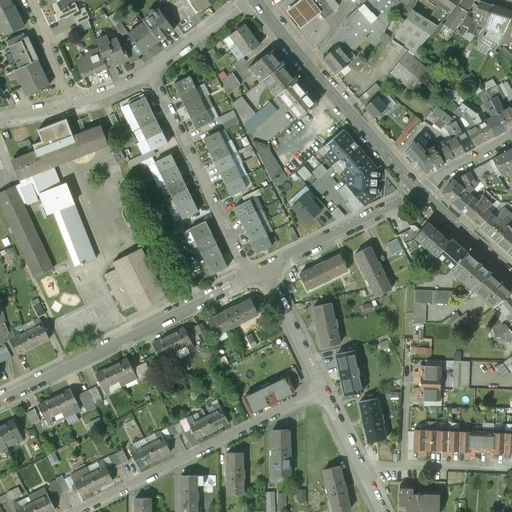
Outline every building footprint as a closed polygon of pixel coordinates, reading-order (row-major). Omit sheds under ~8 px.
[(0,0),(0,11),(14,5),(11,0),(0,0)] [(74,0),(60,0),(53,4),(58,16),(57,17),(56,17),(56,18),(56,19),(57,20),(58,21),(64,18),(68,17),(68,16),(71,15),(77,12),(77,11),(73,5),(76,3),(74,0)] [(190,0),(200,12),(217,0),(190,0)] [(312,0),(309,2),(323,19),(336,9),(337,6),(332,0),(312,0)] [(414,0),(400,0),(400,3),(410,8),(414,0)] [(429,0),(438,6),(449,13),(460,0),(429,0)] [(473,0),(462,0),(444,26),(450,30),(452,31),(463,18),(466,13),(474,1),(473,0)] [(492,7),(479,3),(475,12),(483,15),(479,26),(485,29),(492,7)] [(14,5),(0,11),(0,29),(2,34),(4,32),(6,36),(24,27),(20,18),(21,18),(19,13),(18,14),(14,5)] [(371,13),(364,5),(358,10),(368,21),(375,15),(372,12),(371,13)] [(412,11),(399,29),(397,33),(393,40),(392,41),(408,51),(389,73),(412,93),(430,72),(417,63),(422,57),(416,52),(437,27),(449,13),(438,6),(427,21),(412,11)] [(511,16),(511,13),(492,7),(485,29),(488,31),(484,38),(486,39),(490,41),(491,41),(492,41),(498,44),(511,16)] [(84,8),(77,11),(77,12),(71,15),(76,25),(88,20),(89,19),(84,8)] [(158,9),(151,14),(153,16),(144,22),(158,41),(173,30),(169,24),(170,23),(163,14),(162,14),(158,9)] [(375,15),(368,21),(358,10),(344,22),(331,40),(337,46),(351,62),(356,57),(352,53),(356,49),(355,48),(366,39),(375,49),(383,34),(387,27),(375,15)] [(511,16),(498,44),(498,45),(511,41),(511,16)] [(468,18),(463,26),(468,29),(472,22),(472,20),(468,18)] [(76,25),(69,29),(72,36),(90,27),(88,20),(76,25)] [(120,22),(114,26),(121,35),(127,31),(120,22)] [(144,22),(137,28),(138,30),(133,34),(131,32),(128,34),(143,54),(159,42),(158,41),(144,22)] [(472,22),(468,29),(463,26),(458,31),(464,36),(467,33),(473,35),(477,25),(472,22)] [(244,25),(230,36),(237,46),(251,35),(244,25)] [(450,30),(444,26),(441,31),(447,35),(450,30)] [(397,33),(387,27),(383,34),(393,40),(397,33)] [(21,34),(6,42),(9,49),(11,47),(11,46),(24,40),(21,34)] [(251,35),(237,46),(245,56),(259,45),(251,35)] [(106,37),(96,41),(100,50),(105,63),(106,66),(115,62),(114,60),(116,59),(115,54),(112,55),(107,42),(108,41),(106,37)] [(24,40),(11,46),(11,47),(19,63),(21,62),(23,67),(37,60),(29,44),(30,44),(30,42),(30,41),(28,40),(27,40),(26,39),(24,40)] [(121,49),(118,40),(115,39),(108,41),(107,42),(112,55),(115,54),(116,59),(114,60),(115,62),(115,64),(128,59),(126,52),(124,49),(123,48),(121,49)] [(351,62),(337,46),(322,60),(336,75),(348,64),(351,62)] [(213,48),(208,51),(213,62),(218,59),(213,48)] [(140,60),(132,49),(126,52),(128,59),(130,63),(140,60)] [(100,50),(85,56),(86,59),(78,63),(80,69),(82,68),(85,74),(92,72),(91,70),(94,69),(95,71),(96,71),(97,72),(98,72),(99,71),(100,70),(100,69),(99,66),(105,63),(100,50)] [(271,50),(247,70),(254,78),(258,75),(263,80),(266,78),(283,64),(271,50)] [(205,56),(199,59),(204,69),(210,66),(205,56)] [(242,57),(232,64),(236,70),(246,63),(242,57)] [(367,65),(356,57),(351,62),(348,64),(358,72),(367,65)] [(23,67),(15,71),(19,79),(21,78),(22,82),(21,83),(27,97),(50,86),(46,78),(44,72),(43,72),(37,60),(23,67)] [(283,64),(266,78),(271,84),(268,86),(277,96),(278,94),(295,79),(283,64)] [(232,73),(221,81),(227,93),(240,84),(232,73)] [(189,77),(173,84),(179,95),(195,88),(189,77)] [(473,83),(466,78),(462,83),(469,88),(473,83)] [(295,79),(278,94),(299,119),(316,104),(295,79)] [(375,84),(357,100),(364,107),(382,91),(375,84)] [(195,88),(179,95),(184,107),(200,99),(195,88)] [(397,94),(389,88),(385,93),(388,95),(393,99),(397,94)] [(491,89),(485,92),(487,95),(489,100),(496,97),(491,89)] [(382,91),(364,107),(374,119),(378,115),(381,117),(388,111),(380,101),(388,95),(385,93),(383,91),(382,91)] [(144,97),(128,105),(134,117),(150,109),(144,97)] [(254,115),(241,97),(232,104),(243,124),(254,115)] [(505,110),(502,111),(501,106),(496,97),(489,100),(506,130),(511,126),(511,112),(510,108),(505,110)] [(200,99),(184,107),(190,118),(206,111),(200,99)] [(506,130),(489,100),(484,103),(490,114),(493,116),(493,117),(486,121),(494,136),(506,130)] [(486,121),(481,124),(475,113),(462,104),(459,108),(468,115),(471,117),(484,141),(494,136),(486,121)] [(455,122),(436,108),(432,113),(439,119),(448,126),(455,122)] [(459,108),(454,114),(460,118),(461,119),(463,117),(468,115),(459,108)] [(150,109),(134,117),(140,128),(155,121),(150,109)] [(206,111),(190,118),(195,130),(211,122),(206,111)] [(118,124),(113,114),(108,117),(113,127),(118,124)] [(395,141),(401,146),(422,120),(416,115),(395,141)] [(484,141),(471,117),(468,115),(463,117),(467,120),(472,129),(466,132),(474,147),(484,141)] [(467,120),(463,117),(461,119),(460,118),(458,120),(461,123),(466,132),(472,129),(467,120)] [(464,152),(451,128),(448,126),(439,119),(433,125),(440,129),(441,127),(444,129),(444,128),(447,130),(450,138),(452,139),(446,143),(454,158),(464,152)] [(155,121),(140,128),(145,140),(161,132),(155,121)] [(462,134),(455,122),(448,126),(451,128),(464,152),(474,147),(466,132),(462,134)] [(14,186),(0,192),(0,205),(34,277),(53,268),(23,204),(26,203),(27,205),(38,201),(36,196),(39,195),(47,214),(53,212),(74,267),(80,264),(81,265),(84,264),(95,259),(95,258),(94,258),(73,205),(74,204),(66,184),(59,186),(52,168),(53,168),(53,167),(108,146),(100,127),(11,161),(19,181),(20,184),(14,187),(14,186)] [(378,169),(343,129),(318,151),(322,156),(325,153),(334,164),(331,167),(338,175),(346,178),(346,185),(345,186),(353,196),(346,201),(355,212),(362,206),(363,207),(374,197),(378,169)] [(161,132),(145,140),(151,151),(166,143),(161,132)] [(218,132),(203,140),(208,151),(224,144),(218,132)] [(428,150),(417,138),(404,153),(419,170),(421,169),(427,170),(428,172),(454,158),(446,143),(446,142),(440,145),(439,144),(428,150)] [(267,146),(251,141),(275,188),(285,179),(278,170),(279,169),(269,153),(268,146),(267,146)] [(224,144),(208,151),(214,162),(229,155),(224,144)] [(511,169),(504,154),(492,160),(500,175),(502,177),(504,176),(503,174),(507,172),(507,175),(510,179),(507,181),(511,189),(511,188),(511,169)] [(170,155),(155,162),(160,174),(176,167),(170,155)] [(229,155),(214,162),(219,173),(235,166),(229,155)] [(500,175),(492,160),(490,161),(495,172),(498,176),(500,175)] [(490,161),(467,173),(473,181),(474,179),(495,172),(490,161)] [(235,166),(219,173),(225,185),(240,178),(235,166)] [(176,167),(160,174),(166,185),(181,178),(176,167)] [(453,181),(441,194),(452,203),(473,181),(467,173),(461,177),(463,180),(457,187),(454,181),(453,181)] [(181,178),(166,185),(171,197),(187,189),(181,178)] [(240,178),(225,185),(230,196),(245,189),(240,178)] [(473,181),(452,203),(461,211),(475,196),(473,194),(471,197),(467,194),(474,188),(477,185),(473,181)] [(477,185),(474,188),(467,194),(471,197),(473,194),(475,196),(482,188),(477,185)] [(187,189),(171,197),(177,208),(192,201),(187,189)] [(258,190),(242,198),(244,203),(255,198),(256,198),(261,195),(258,190)] [(484,195),(483,196),(478,203),(474,199),(476,197),(475,196),(461,211),(470,219),(491,197),(486,193),(484,195)] [(305,195),(291,207),(307,224),(320,213),(311,202),(305,195)] [(491,197),(470,219),(479,227),(493,212),(492,211),(490,214),(486,210),(492,206),(496,202),(491,197)] [(244,203),(233,208),(239,220),(255,212),(261,209),(255,198),(244,203)] [(325,208),(316,198),(311,202),(320,213),(325,208)] [(192,201),(177,208),(182,220),(198,212),(192,201)] [(134,202),(119,209),(127,225),(124,226),(127,232),(130,230),(138,247),(153,239),(134,202)] [(496,202),(492,206),(486,210),(490,214),(492,211),(493,212),(499,205),(496,202)] [(493,212),(495,214),(492,216),(496,219),(501,211),(503,208),(508,206),(507,203),(500,203),(499,205),(493,212)] [(338,207),(331,212),(337,220),(344,215),(338,207)] [(493,212),(479,227),(488,235),(508,213),(503,208),(501,211),(496,219),(492,216),(495,214),(493,212)] [(255,212),(239,220),(244,231),(260,224),(255,212)] [(511,216),(508,213),(488,235),(497,243),(508,231),(503,226),(510,222),(511,219),(511,216)] [(180,220),(170,225),(173,231),(183,227),(180,220)] [(205,223),(190,230),(195,241),(211,234),(205,223)] [(449,242),(427,223),(417,234),(415,237),(417,238),(436,256),(437,256),(449,242)] [(260,224),(244,231),(250,242),(266,235),(260,224)] [(410,229),(401,235),(406,244),(417,238),(415,237),(417,234),(410,229)] [(511,234),(511,233),(511,232),(511,230),(510,229),(508,231),(497,243),(507,251),(511,245),(511,234)] [(211,234),(195,241),(201,253),(216,245),(211,234)] [(266,235),(250,242),(255,254),(271,246),(266,235)] [(449,242),(437,256),(452,269),(467,252),(466,252),(457,244),(454,247),(449,242)] [(216,245),(201,253),(206,264),(222,256),(216,245)] [(378,262),(370,246),(356,253),(364,271),(363,272),(367,279),(368,279),(376,297),(390,290),(383,274),(378,262)] [(146,259),(141,249),(112,263),(116,270),(104,276),(122,312),(134,306),(138,313),(166,299),(161,288),(170,283),(155,255),(146,259)] [(489,272),(467,252),(452,269),(450,271),(473,291),(473,290),(489,272)] [(324,262),(314,267),(314,268),(299,275),(306,290),(323,282),(330,279),(330,278),(347,270),(339,255),(325,263),(324,262)] [(222,256),(206,264),(212,275),(227,267),(222,256)] [(511,293),(511,292),(489,272),(473,290),(493,308),(497,305),(511,293)] [(193,283),(188,273),(182,276),(187,286),(193,283)] [(452,293),(415,291),(414,303),(426,304),(452,305),(452,293)] [(511,293),(497,305),(501,310),(500,311),(504,317),(506,316),(510,321),(511,319),(511,293)] [(39,298),(31,301),(38,316),(46,313),(39,298)] [(250,299),(234,307),(223,312),(224,313),(207,321),(215,336),(232,327),(233,327),(240,324),(240,323),(258,314),(250,299)] [(426,304),(414,303),(413,323),(425,324),(426,304)] [(331,304),(313,307),(316,322),(315,322),(318,333),(321,348),(339,344),(336,328),(335,320),(334,320),(331,304)] [(466,314),(460,318),(457,313),(442,324),(470,326),(478,319),(474,314),(469,318),(466,314)] [(36,327),(26,332),(33,347),(49,339),(39,319),(34,322),(36,327)] [(210,342),(202,324),(197,327),(201,337),(199,337),(203,345),(210,342)] [(505,324),(493,333),(497,339),(499,337),(508,330),(509,330),(505,324)] [(184,328),(168,336),(176,352),(186,346),(189,352),(194,349),(184,328)] [(511,334),(508,330),(499,337),(503,343),(511,336),(511,334)] [(26,332),(15,338),(12,332),(7,335),(17,355),(33,347),(26,332)] [(168,336),(152,344),(163,365),(168,362),(166,357),(176,352),(168,336)] [(7,345),(0,347),(0,361),(0,362),(12,357),(7,345)] [(354,351),(336,355),(339,369),(338,369),(341,381),(342,381),(345,395),(362,391),(359,375),(360,375),(358,367),(357,367),(354,351)] [(454,354),(454,388),(469,388),(470,361),(458,360),(458,354),(454,354)] [(511,355),(502,363),(510,374),(511,372),(511,355)] [(127,359),(111,367),(118,382),(129,377),(132,382),(137,379),(127,359)] [(424,366),(420,366),(420,375),(420,377),(442,378),(442,367),(424,366)] [(111,367),(94,375),(105,396),(110,393),(107,388),(118,382),(111,367)] [(300,382),(294,368),(285,373),(287,377),(291,386),(300,382)] [(269,385),(261,388),(262,389),(244,397),(251,412),(267,405),(278,400),(294,392),(291,386),(287,377),(269,385)] [(442,378),(420,377),(420,380),(420,388),(441,389),(442,378)] [(441,389),(420,388),(419,391),(419,400),(441,401),(441,389)] [(69,389),(53,397),(61,413),(72,407),(74,413),(80,410),(69,389)] [(86,391),(78,396),(83,407),(92,402),(86,391)] [(53,397),(38,405),(48,426),(53,423),(50,418),(61,413),(53,397)] [(377,399),(359,402),(362,417),(361,417),(364,429),(365,428),(368,443),(385,439),(382,423),(383,423),(381,415),(380,415),(377,399)] [(215,411),(204,417),(212,432),(228,424),(218,403),(213,406),(215,411)] [(72,407),(61,413),(64,418),(74,413),(72,407)] [(35,408),(26,412),(32,425),(41,421),(35,408)] [(204,417),(194,422),(191,417),(186,420),(196,440),(212,432),(204,417)] [(12,420),(0,426),(0,434),(4,443),(14,438),(17,443),(23,441),(12,420)] [(425,429),(414,428),(413,432),(413,450),(422,450),(424,450),(425,429)] [(437,429),(425,429),(424,450),(427,450),(436,451),(437,429)] [(448,429),(437,429),(436,451),(444,451),(447,451),(448,429)] [(460,430),(448,429),(447,451),(449,451),(459,451),(460,430)] [(482,430),(470,429),(470,430),(469,451),(472,451),(481,452),(482,430)] [(470,430),(460,430),(459,451),(467,452),(469,452),(469,451),(470,430)] [(494,430),(482,430),(481,452),(490,452),(493,452),(494,431),(494,430)] [(289,431),(272,431),(272,447),(272,459),(273,476),(289,475),(289,457),(290,457),(289,449),(289,431)] [(505,431),(494,431),(493,452),(493,453),(495,453),(504,454),(505,431)] [(160,432),(155,435),(157,440),(147,445),(154,460),(170,452),(160,432)] [(147,445),(136,451),(133,445),(128,448),(138,468),(154,460),(147,445)] [(242,453),(226,453),(226,468),(226,480),(227,480),(227,495),(243,494),(243,478),(244,478),(243,470),(242,453)] [(99,468),(89,474),(96,489),(112,481),(102,460),(97,463),(99,468)] [(339,466),(323,470),(327,488),(329,496),(332,511),(341,511),(350,510),(346,494),(343,482),(339,466)] [(89,474),(78,479),(75,473),(70,476),(80,497),(96,489),(89,474)] [(196,476),(180,476),(180,491),(180,503),(181,503),(180,511),(196,511),(197,501),(198,501),(197,492),(196,476)] [(423,494),(412,494),(413,487),(399,486),(398,511),(405,511),(438,511),(440,492),(423,491),(423,494)] [(8,491),(13,502),(24,497),(19,487),(8,491)] [(41,497),(31,502),(35,511),(48,511),(54,509),(44,489),(39,491),(41,497)] [(275,511),(275,491),(266,491),(266,511),(275,511)] [(288,509),(287,492),(278,493),(278,509),(288,509)] [(150,511),(150,499),(134,499),(134,511),(150,511)] [(35,511),(31,502),(20,507),(18,502),(12,505),(16,511),(35,511)]
